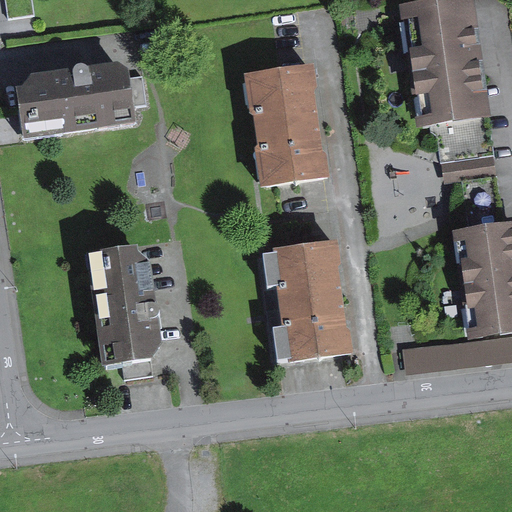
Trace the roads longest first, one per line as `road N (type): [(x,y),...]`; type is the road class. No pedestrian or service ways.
road 1 (residential): [(511,395),(22,452)]
road 2 (residential): [(22,452),(0,292)]
